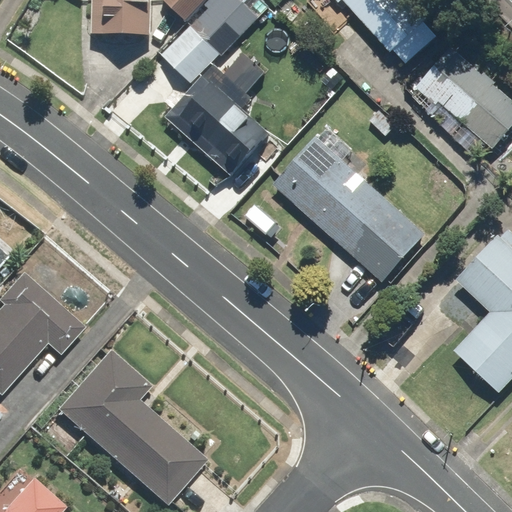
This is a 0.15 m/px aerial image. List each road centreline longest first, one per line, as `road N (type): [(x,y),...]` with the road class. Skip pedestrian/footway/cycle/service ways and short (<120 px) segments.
road 1 (residential): [(366,421),(0,109)]
road 2 (residential): [(461,511),(366,421)]
road 3 (residential): [(366,421),(285,511)]
